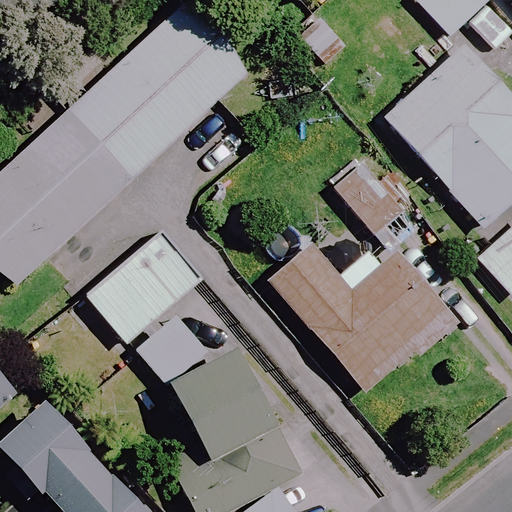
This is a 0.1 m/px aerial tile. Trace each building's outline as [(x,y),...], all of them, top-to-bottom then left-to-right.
[(487,4),(483,0),(413,0),(410,3),(450,42),(487,4)] [(247,76),(182,6),(0,174),(0,282),(11,294),(247,76)] [(511,205),(511,107),(461,52),(382,125),(481,234),(511,205)] [(242,157),(219,136),(188,170),(211,191),(242,157)] [(398,219),(358,170),(332,191),(372,240),(398,219)] [(511,302),(511,229),(474,263),(510,304),(511,302)] [(193,290),(156,246),(85,304),(123,349),(193,290)] [(450,322),(393,254),(373,271),(359,254),(333,276),(311,249),(266,287),(360,398),(450,322)] [(203,363),(177,325),(136,353),(200,448),(164,473),(190,511),(285,511),(272,492),(298,475),(272,437),(280,432),(223,350),(203,363)] [(0,410),(13,399),(0,385),(0,410)] [(133,511),(41,410),(0,446),(0,459),(47,511),(133,511)]
